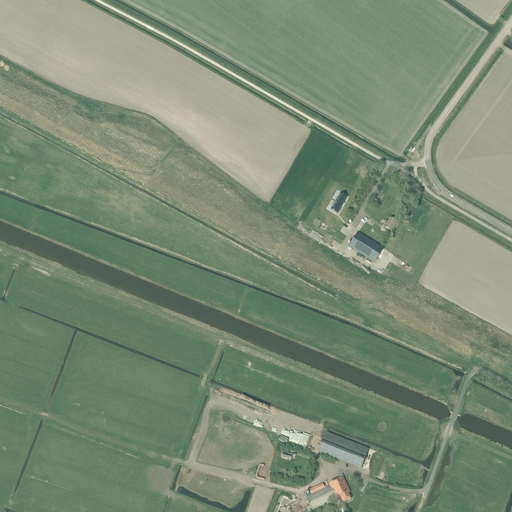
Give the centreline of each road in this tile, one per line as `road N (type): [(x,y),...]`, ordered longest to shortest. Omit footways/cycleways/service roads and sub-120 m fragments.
road 1 (tertiary): [(511,232),(442,190),(427,157),(432,131),(511,20)]
road 2 (unclassified): [(426,491),(469,375),(482,370),(511,387)]
road 3 (track): [(330,474),(293,490),(182,461)]
